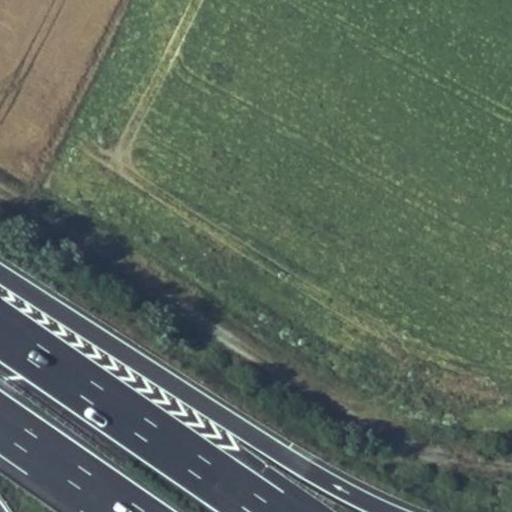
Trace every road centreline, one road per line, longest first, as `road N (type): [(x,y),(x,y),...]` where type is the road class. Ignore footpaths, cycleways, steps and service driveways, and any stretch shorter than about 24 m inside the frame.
road 1 (track): [(0,181),(283,372),(416,447),(511,464)]
road 2 (motorway): [(397,511),(300,464),(0,259)]
road 3 (motorway): [(268,511),(0,324)]
road 4 (motorway): [(0,418),(135,511)]
